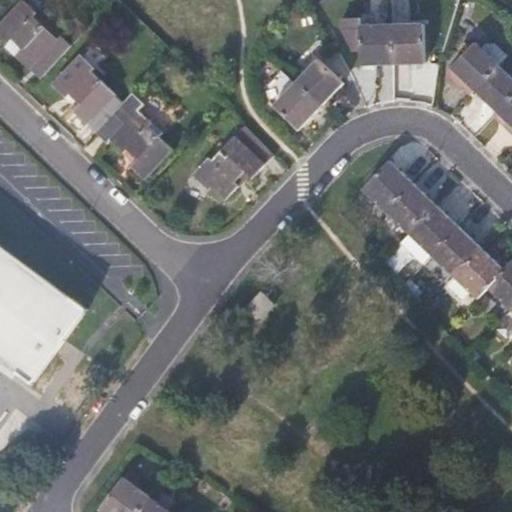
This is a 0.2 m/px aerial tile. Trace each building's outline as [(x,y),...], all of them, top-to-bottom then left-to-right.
[(9,49),(22,61),(47,35),(23,12),(26,10),(15,0),(8,0),(0,9),(0,35),(1,36),(5,32),(15,43),(9,49)] [(359,56),(391,55),(389,17),(357,18),(357,11),(340,11),(340,20),(353,42),(358,41),(359,56)] [(421,16),(389,17),(391,55),(422,55),(421,16)] [(449,63),(472,85),(495,60),(472,38),(449,63)] [(34,67),(54,87),(57,90),(62,86),(73,97),(66,103),(79,116),(84,111),(93,121),(114,98),(81,67),(83,63),(78,58),(59,41),(34,67)] [(314,50),(292,74),(316,97),(339,74),(314,50)] [(472,85),(494,106),(511,87),(511,76),(495,60),(472,85)] [(295,119),(316,97),(292,74),(271,94),(295,119)] [(511,87),(494,106),(511,123),(511,87)] [(134,101),(123,90),(114,98),(93,121),(88,127),(99,137),(104,133),(115,144),(120,141),(130,151),(124,158),(137,171),(162,144),(138,121),(141,118),(129,106),(134,101)] [(246,168),(268,148),(241,121),(209,153),(206,151),(193,164),(219,190),(232,177),(229,173),(240,162),(246,168)] [(357,181),(380,203),(407,175),(384,153),(357,181)] [(380,203),(403,225),(430,197),(407,175),(380,203)] [(453,219),(430,197),(403,225),(395,234),(418,256),(426,246),(453,219)] [(426,246),(449,268),(475,240),(453,219),(426,246)] [(475,240),(449,268),(438,279),(453,293),(464,282),(472,290),(482,279),(499,262),(475,240)] [(0,365),(43,401),(102,322),(0,248),(0,365)] [(482,279),(505,301),(511,293),(511,255),(509,252),(499,262),(482,279)] [(251,310),(266,296),(252,283),(239,297),(251,310)] [(92,503),(104,511),(124,511),(140,490),(115,472),(92,503)] [(124,511),(164,511),(167,509),(140,490),(124,511)]
